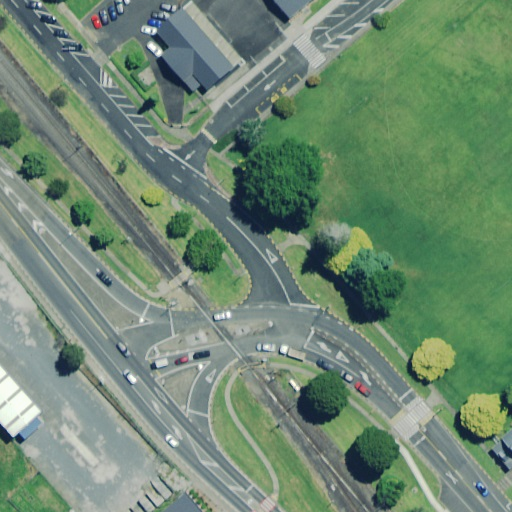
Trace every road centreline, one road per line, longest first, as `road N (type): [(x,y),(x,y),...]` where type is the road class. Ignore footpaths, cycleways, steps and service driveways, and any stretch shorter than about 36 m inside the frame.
road 1 (residential): [(13,0),(150,156),(248,239),(274,272),(295,328)]
road 2 (unclassified): [(295,328),(360,363),(490,511)]
road 3 (trunk): [(0,170),(110,285),(177,323)]
road 4 (trunk): [(111,347),(0,211)]
road 5 (trunk): [(177,323),(261,317),(295,328)]
